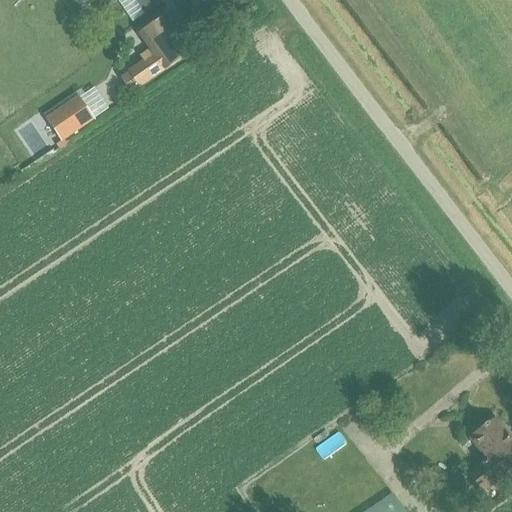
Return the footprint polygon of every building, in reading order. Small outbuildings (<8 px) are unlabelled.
[(159,0),(132,0),(143,15),(162,2),(159,0)] [(128,73),(121,78),(130,93),(194,49),(170,15),(140,35),(151,50),(141,57),(144,62),(128,73)] [(77,98),(44,119),(61,144),(93,123),(77,98)] [(482,493),(511,470),(511,440),(495,418),(475,433),(492,455),(467,474),(482,493)] [(305,445),(312,458),(338,443),(331,430),(305,445)] [(396,501),(379,511),(404,511),(397,500),(396,501)]
